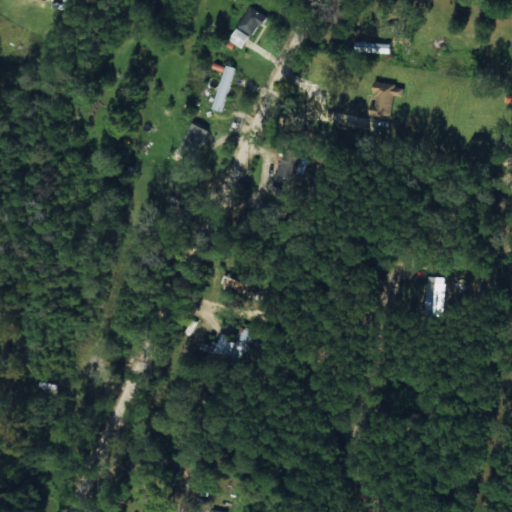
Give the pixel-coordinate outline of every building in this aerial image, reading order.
[(232,39),(247,49),(269,15),(253,5),(232,39)] [(224,72),(225,72),(214,107),(225,110),(238,66),(227,63),(224,72)] [(407,86),(379,80),(375,101),(395,104),(397,95),(405,97),(407,86)] [(214,129),(207,122),(171,156),(178,163),(214,129)] [(313,156),(290,148),(278,179),(290,183),(293,175),(304,179),(313,156)] [(174,173),(181,207),(192,204),(184,171),(174,173)] [(246,282),(249,275),(241,272),(238,279),(225,274),(222,282),(266,299),(269,291),(246,282)] [(424,304),(438,310),(449,281),(434,275),(424,304)] [(221,357),(224,349),(242,357),(248,343),(223,332),(213,354),(221,357)]
